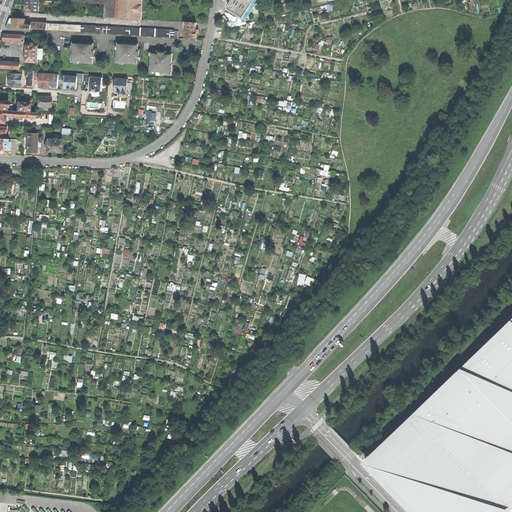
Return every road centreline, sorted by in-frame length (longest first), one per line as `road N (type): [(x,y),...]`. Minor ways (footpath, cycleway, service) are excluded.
road 1 (primary): [(511,96),(424,238),(283,392)]
road 2 (primary): [(302,411),(443,271),(511,160)]
road 3 (residential): [(0,159),(115,161),(155,147),(192,102),(217,0)]
road 4 (residential): [(0,30),(201,43)]
road 5 (primary): [(283,392),(169,511)]
road 6 (primary): [(193,511),(302,411)]
road 7 (residential): [(397,511),(302,411)]
